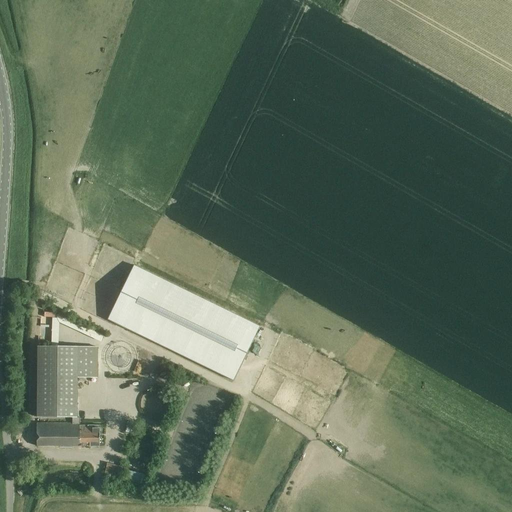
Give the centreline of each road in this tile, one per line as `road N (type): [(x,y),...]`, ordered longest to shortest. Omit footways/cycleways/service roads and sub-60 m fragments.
road 1 (tertiary): [(0,256),(7,111),(1,89)]
road 2 (unclassified): [(11,511),(0,382)]
